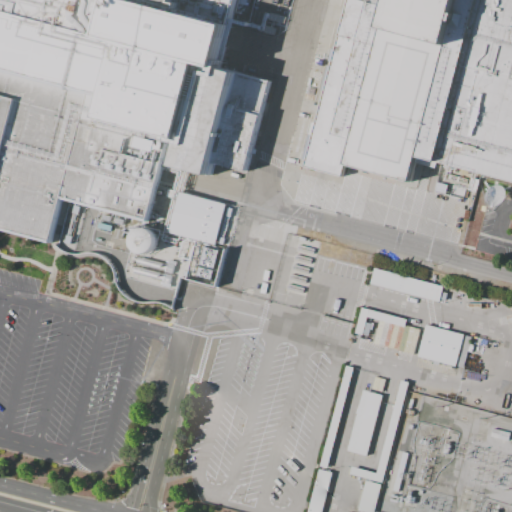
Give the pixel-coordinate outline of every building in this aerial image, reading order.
[(188,0),(186,8),(245,27),(233,72),(274,84),(249,176),(225,170),(222,179),(174,166),(156,224),(70,203),(60,244),(0,228),(0,0),(188,0)] [(511,0),(352,0),(309,164),(347,173),(349,163),(420,181),(426,157),(511,179),(511,0)] [(358,217),(377,223),(382,210),(376,208),(379,198),(369,195),(367,201),(361,199),(358,208),(361,209),(358,217)] [(441,301),(445,286),(372,269),(369,285),(441,301)] [(405,318),(360,308),(354,333),(371,337),(370,343),(398,350),(405,318)] [(427,327),(472,339),(463,370),(418,358),(427,327)] [(347,451),(366,456),(381,395),(361,390),(347,451)] [(320,511),(331,473),(318,469),(306,511),(320,511)] [(359,510),(367,511),(374,511),(379,484),(364,481),(359,510)]
